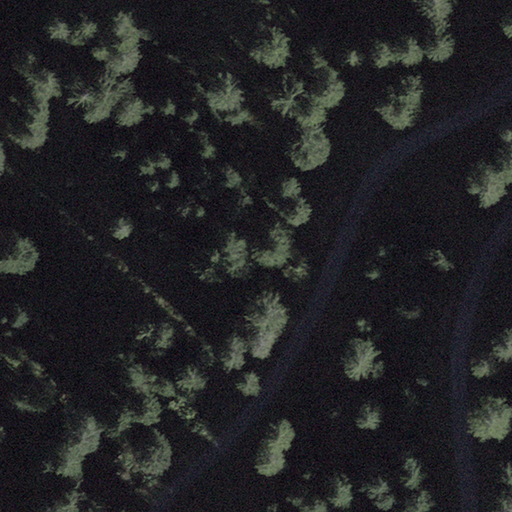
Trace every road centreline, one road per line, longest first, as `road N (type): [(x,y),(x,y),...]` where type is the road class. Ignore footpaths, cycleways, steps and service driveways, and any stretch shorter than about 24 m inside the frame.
road 1 (track): [(162,511),(269,392),(377,177),(419,142),(511,89)]
road 2 (track): [(511,223),(491,255),(463,333),(461,425),(472,511)]
